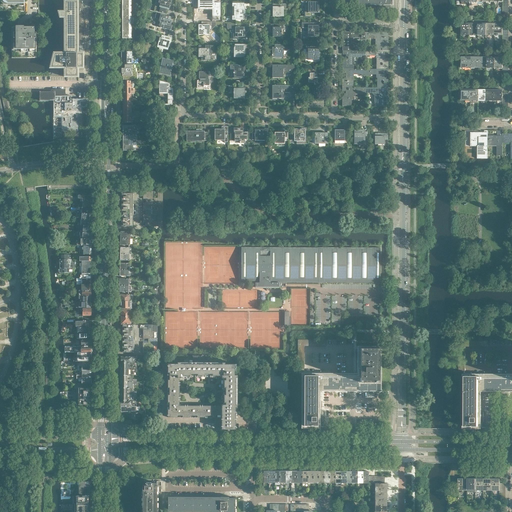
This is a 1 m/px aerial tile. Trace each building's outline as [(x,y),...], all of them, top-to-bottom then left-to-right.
[(24,11),(24,0),(0,0),(0,11),(7,11),(13,11),(20,11),(24,11)] [(169,10),(172,0),(171,0),(161,0),(161,1),(160,1),(159,1),(158,2),(158,3),(159,3),(159,4),(160,4),(159,7),(155,6),(154,11),(167,15),(168,10),(169,10)] [(198,0),(198,5),(199,5),(199,8),(201,8),(201,9),(213,9),(213,10),(213,16),(216,16),(217,16),(217,21),(220,21),(220,0),(198,0)] [(319,13),(319,2),(316,2),(315,0),(305,0),(306,3),(307,3),(307,2),(308,2),(308,13),(319,13)] [(78,45),(78,1),(65,1),(65,16),(63,16),(63,12),(59,12),(60,18),(64,18),(63,17),(65,17),(65,53),(54,53),(50,68),(65,68),(65,77),(78,77),(78,68),(84,68),(84,53),(78,53),(78,50),(79,50),(79,49),(79,48),(78,48),(78,45)] [(245,17),(245,7),(238,6),(238,3),(232,3),(232,6),(231,7),(231,10),(234,12),(234,16),(245,17)] [(283,17),(284,7),(287,7),(287,4),(277,4),(277,7),(273,7),(273,17),(283,17)] [(170,25),(172,20),(170,20),(171,17),(161,14),(159,19),(161,19),(160,24),(161,24),(160,27),(171,30),(172,26),(170,25)] [(212,30),(216,25),(216,22),(202,22),(201,25),(198,25),(198,35),(209,35),(209,30),(212,30)] [(319,37),(319,28),(319,26),(322,26),(322,23),(312,22),(312,25),(308,25),(308,36),(319,37)] [(245,37),(245,27),(240,27),(240,24),(228,24),(228,27),(231,27),(235,27),(235,34),(233,34),(233,39),(242,39),(242,37),(245,37)] [(281,32),(281,29),(283,29),(283,24),(273,24),(273,27),(272,27),(272,37),(281,37),(281,33),(282,33),(282,32),(281,32)] [(470,35),(470,24),(461,24),(461,35),(470,35)] [(478,35),(478,24),(470,24),(470,35),(478,35)] [(486,35),(486,24),(478,24),(478,35),(486,35)] [(494,35),(494,24),(486,24),(486,35),(494,35)] [(503,30),(503,28),(503,24),(494,24),(494,35),(503,35),(503,33),(503,30)] [(36,58),(36,38),(33,38),(34,37),(36,37),(36,35),(33,35),(33,33),(35,33),(35,27),(21,27),(11,27),(11,33),(11,58),(36,58)] [(353,51),(353,38),(365,38),(365,32),(342,32),(342,51),(348,51),(353,51)] [(388,51),(388,37),(387,37),(387,35),(388,35),(388,32),(365,32),(365,38),(365,40),(366,40),(366,39),(369,39),(369,38),(376,38),(376,47),(375,47),(375,51),(383,51),(388,51)] [(168,50),(171,38),(162,35),(161,38),(160,38),(157,47),(168,50)] [(245,58),(245,51),(245,44),(231,44),(231,48),(230,48),(230,53),(234,53),(234,58),(245,58)] [(210,54),(210,52),(214,52),(214,46),(201,45),(201,48),(198,48),(198,57),(201,57),(201,60),(211,60),(211,55),(210,54)] [(283,58),(283,48),(286,48),(286,45),(278,45),(278,48),(272,48),(272,55),(272,56),(272,58),(283,58)] [(319,60),(319,49),(316,49),(316,46),(306,46),(306,49),(308,49),(308,60),(319,60)] [(353,65),(353,56),(365,56),(365,51),(353,51),(348,51),(348,54),(346,54),(346,60),(342,60),(342,69),(354,69),(354,65),(353,65)] [(388,69),(388,58),(385,58),(385,54),(383,54),(383,51),(375,51),(365,51),(365,56),(366,56),(376,56),(376,69),(383,69),(388,69)] [(470,68),(470,57),(461,57),(461,68),(470,68)] [(478,68),(478,57),(470,57),(470,68),(478,68)] [(486,68),(486,57),(478,57),(478,68),(486,68)] [(494,68),(494,57),(486,57),(486,68),(494,68)] [(503,65),(503,61),(503,57),(494,57),(494,68),(503,68),(503,65)] [(170,76),(174,61),(162,58),(162,59),(161,58),(159,66),(161,66),(159,74),(170,76)] [(245,78),(245,68),(242,68),(242,65),(241,65),(238,65),(230,65),(230,70),(234,70),(234,72),(233,72),(233,73),(234,73),(234,78),(245,78)] [(283,78),(283,72),(295,72),(295,65),(272,65),(272,72),(272,78),(283,78)] [(135,77),(135,69),(124,69),(124,73),(123,73),(123,78),(123,81),(132,81),(132,77),(135,77)] [(209,86),(209,72),(205,72),(205,69),(195,69),(195,72),(199,72),(199,76),(200,76),(200,77),(199,77),(199,78),(199,79),(200,79),(200,82),(197,82),(197,88),(204,88),(204,89),(205,89),(205,86),(209,86)] [(317,80),(317,75),(317,73),(316,73),(316,69),(308,69),(308,75),(310,75),(310,78),(308,78),(308,83),(310,83),(310,87),(315,87),(315,85),(317,85),(317,84),(319,84),(319,80),(317,80)] [(353,88),(353,74),(362,74),(362,76),(365,76),(366,74),(365,74),(365,69),(354,69),(342,69),(342,73),(346,73),(346,76),(346,79),(342,79),(342,88),(353,88)] [(388,88),(388,79),(386,79),(386,74),(383,74),(383,69),(376,69),(365,69),(365,74),(366,74),(377,74),(377,88),(382,88),(388,88)] [(172,100),(173,100),(173,96),(173,92),(173,90),(173,89),(169,88),(169,84),(159,81),(160,85),(159,85),(159,92),(168,94),(168,100),(166,100),(166,104),(172,104),(172,100)] [(245,99),(245,91),(245,89),(241,88),(241,86),(228,85),(228,89),(234,89),(234,92),(233,92),(233,94),(234,94),(234,98),(245,99)] [(283,99),(283,89),(295,89),(295,86),(283,86),(272,86),(272,93),(272,99),(283,99)] [(352,106),(352,99),(353,99),(353,93),(360,93),(360,94),(365,94),(365,93),(365,88),(353,88),(342,88),(342,91),(346,91),(346,94),(344,94),(344,97),(342,97),(342,106),(352,106)] [(388,106),(388,95),(383,95),(383,91),(382,91),(382,88),(377,88),(365,88),(365,93),(376,93),(376,106),(388,106)] [(80,114),(80,107),(84,107),(84,99),(71,99),(71,96),(63,96),(63,94),(65,94),(65,90),(57,90),(57,92),(40,92),(40,101),(55,101),(55,115),(60,115),(60,117),(64,117),(64,129),(76,129),(76,114),(80,114)] [(470,101),(470,90),(462,90),(462,92),(461,92),(461,96),(462,96),(462,101),(465,101),(465,100),(470,100),(470,101)] [(478,101),(478,90),(470,90),(470,101),(473,101),(473,100),(478,100),(478,101)] [(486,101),(486,90),(478,90),(478,101),(481,101),(481,100),(486,101)] [(494,101),(494,90),(486,90),(486,101),(489,101),(494,101)] [(502,101),(502,99),(502,96),(502,93),(502,90),(494,90),(494,101),(497,101),(502,101)] [(132,104),(132,95),(132,94),(122,94),(122,97),(123,98),(123,104),(132,104)] [(348,137),(348,127),(344,127),(344,130),(335,130),(335,141),(345,141),(345,137),(348,137)] [(243,132),(243,128),(234,128),(234,133),(235,133),(235,134),(231,134),(231,141),(235,141),(239,141),(239,143),(244,143),(244,140),(247,140),(248,140),(248,132),(243,132)] [(228,142),(228,132),(225,132),(225,129),(215,129),(215,140),(224,140),(224,142),(228,142)] [(268,139),(268,129),(264,129),(264,130),(255,130),(255,138),(257,138),(257,141),(265,141),(265,139),(268,139)] [(308,144),(308,132),(305,132),(305,130),(301,130),(301,129),(300,129),(300,131),(298,131),(298,130),(295,130),(295,134),(292,134),(292,139),(294,139),(294,141),(297,141),(297,144),(308,144)] [(208,141),(208,132),(204,132),(204,131),(187,131),(186,141),(208,141)] [(288,141),(288,131),(284,131),(284,133),(275,133),(275,144),(285,144),(285,141),(288,141)] [(488,159),(488,145),(488,136),(488,131),(484,131),(484,137),(481,137),(481,136),(481,135),(481,133),(471,133),(471,143),(480,143),(480,155),(479,155),(479,159),(488,159)] [(503,156),(503,143),(503,134),(503,131),(499,131),(499,136),(488,136),(488,145),(497,145),(497,156),(503,156)] [(328,144),(328,133),(325,133),(315,133),(315,144),(328,144)] [(368,146),(368,136),(365,136),(365,133),(361,133),(361,134),(359,134),(359,133),(355,133),(355,144),(359,144),(359,142),(365,142),(365,146),(368,146)] [(388,140),(388,133),(378,133),(378,136),(375,136),(375,144),(385,144),(385,140),(388,140)] [(511,133),(503,134),(503,143),(511,143),(511,159),(511,158),(511,133)] [(162,199),(162,191),(143,191),(143,199),(147,199),(162,199)] [(162,215),(162,199),(147,199),(146,203),(143,203),(143,211),(146,211),(146,214),(162,215)] [(162,215),(146,214),(143,214),(143,222),(146,222),(146,226),(143,226),(162,227),(162,215)] [(91,254),(91,248),(91,245),(82,245),(82,246),(82,254),(91,254)] [(380,284),(380,248),(241,247),(241,283),(254,283),(254,286),(255,287),(266,287),(268,290),(270,287),(280,287),(280,283),(315,283),(380,284)] [(79,308),(78,308),(78,320),(91,319),(91,308),(79,308)] [(157,332),(157,325),(143,325),(148,325),(148,329),(143,329),(143,339),(148,339),(148,338),(154,338),(154,332),(157,332)] [(157,346),(157,338),(154,338),(148,338),(148,339),(148,343),(143,343),(143,352),(150,352),(155,352),(154,352),(154,346),(157,346)] [(381,391),(381,346),(358,346),(357,374),(351,374),(302,373),(301,428),(320,429),(320,391),(381,391)] [(230,431),(230,430),(236,430),(236,408),(237,408),(237,405),(236,405),(236,378),(237,378),(237,375),(235,375),(235,364),(225,364),(225,363),(222,363),(222,364),(180,364),(180,363),(177,363),(177,364),(168,364),(168,417),(216,418),(216,415),(219,415),(222,415),(222,430),(227,430),(228,430),(228,431),(229,431),(230,431)] [(511,374),(466,374),(463,374),(462,429),(481,429),(481,392),(511,392),(511,374)] [(12,407),(10,408),(10,410),(12,412),(12,414),(14,415),(16,414),(18,415),(20,414),(21,415),(24,414),(24,412),(26,410),(26,408),(23,407),(22,408),(20,407),(18,408),(16,407),(13,408),(12,407)] [(64,407),(62,408),(62,410),(61,411),(61,414),(62,415),(64,414),(64,411),(66,410),(68,412),(68,414),(70,415),(72,414),(72,412),(74,410),(76,412),(76,414),(78,415),(80,414),(82,415),(84,414),(84,412),(82,410),(82,408),(80,407),(78,408),(76,407),(74,408),(72,407),(70,408),(68,407),(66,408),(64,407)] [(23,482),(25,480),(25,478),(23,477),(23,474),(21,473),(19,475),(17,473),(15,475),(13,474),(11,475),(11,477),(9,478),(9,481),(12,482),(13,481),(15,482),(17,481),(19,482),(21,480),(23,482)] [(62,478),(62,480),(64,482),(66,480),(68,482),(70,480),(72,482),(74,480),(76,482),(78,480),(80,482),(82,480),(82,478),(84,477),(84,475),(82,474),(80,475),(78,474),(76,475),(76,477),(74,478),(72,477),(72,475),(70,473),(68,475),(68,477),(66,478),(64,477),(64,475),(62,473),(60,475),(60,477),(62,478)] [(467,489),(467,479),(458,479),(458,481),(457,481),(457,485),(458,485),(458,489),(467,489)] [(475,491),(475,489),(475,479),(467,479),(467,489),(467,490),(471,490),(471,491),(475,491)] [(483,489),(484,479),(475,479),(475,489),(483,489)] [(492,490),(492,479),(484,479),(483,489),(492,490)] [(500,489),(500,486),(500,483),(500,479),(492,479),(492,490),(500,490),(500,489)] [(157,511),(157,497),(157,494),(161,494),(161,482),(157,482),(157,483),(151,483),(151,482),(146,482),(146,484),(144,484),(144,485),(143,485),(142,511),(157,511)] [(91,504),(91,496),(78,496),(78,500),(79,500),(79,504),(91,504)] [(235,511),(235,498),(231,498),(231,497),(229,497),(229,499),(224,499),(224,497),(168,497),(168,511),(190,511),(235,511)]
